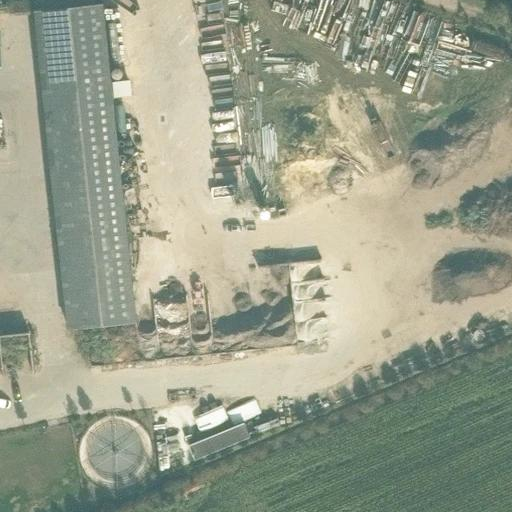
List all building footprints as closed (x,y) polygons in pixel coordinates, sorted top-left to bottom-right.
[(35,10),(66,332),(136,325),(104,4),(35,10)] [(186,19),(187,30),(211,27),(210,16),(186,19)] [(216,72),(215,50),(192,51),(193,73),(216,72)] [(197,104),(198,139),(221,139),(220,104),(197,104)] [(206,145),(206,154),(227,154),(227,144),(206,145)] [(203,158),(203,167),(224,167),(224,157),(203,158)] [(278,269),(281,299),(311,295),(307,266),(278,269)] [(459,311),(469,335),(492,326),(482,302),(459,311)]
